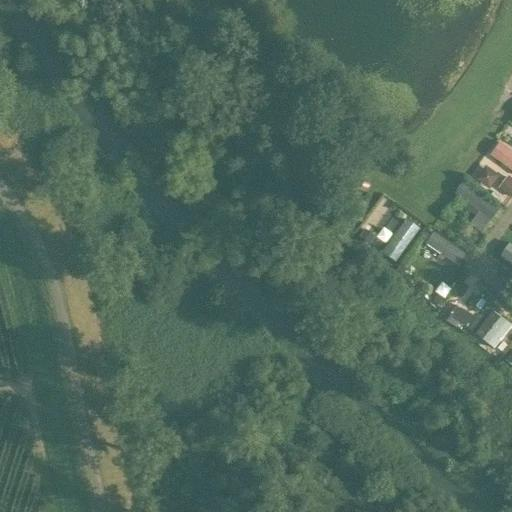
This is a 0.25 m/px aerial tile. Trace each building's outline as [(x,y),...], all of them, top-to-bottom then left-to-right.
[(511,171),(511,148),(501,139),(489,153),(511,171)] [(506,203),(511,195),(511,178),(487,159),(473,176),(506,203)] [(452,194),(486,225),(498,211),(464,181),(452,194)] [(400,217),(382,254),(398,261),(416,225),(400,217)] [(424,244),(457,263),(465,250),(431,231),(424,244)] [(452,305),(447,318),(470,326),(475,314),(452,305)] [(472,336),(495,351),(511,326),(511,322),(491,308),(472,336)]
